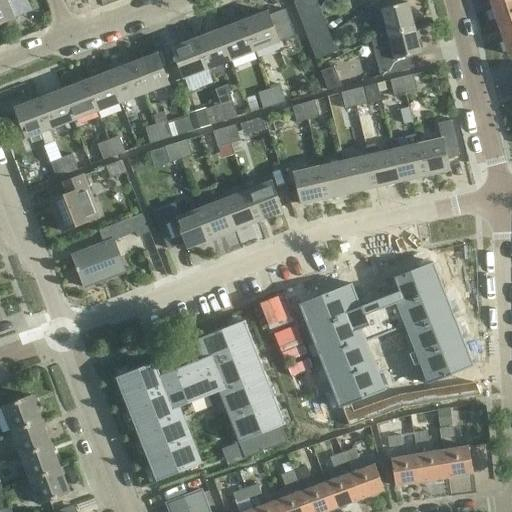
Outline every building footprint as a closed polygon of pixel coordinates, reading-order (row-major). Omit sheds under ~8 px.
[(5,0),(0,0),(0,21),(12,16),(5,0)] [(294,0),(293,1),(300,21),(320,13),(315,0),(294,0)] [(511,0),(504,0),(491,5),(499,30),(511,25),(511,0)] [(379,8),(386,34),(414,27),(407,1),(379,8)] [(243,21),(254,52),(295,37),(285,10),(269,16),(267,12),(243,21)] [(300,21),(308,42),(329,34),(320,13),(300,21)] [(254,52),(243,21),(219,30),(231,61),(254,52)] [(511,25),(499,30),(507,55),(511,53),(511,25)] [(414,27),(386,34),(379,35),(371,40),(379,73),(411,65),(408,55),(420,52),(414,27)] [(231,61),(219,30),(196,39),(207,70),(231,61)] [(315,58),(335,50),(329,34),(308,42),(315,58)] [(207,70),(196,39),(172,48),(183,79),(207,70)] [(133,63),(144,93),(168,84),(157,54),(133,63)] [(144,93),(133,63),(109,72),(120,102),(144,93)] [(340,85),(332,65),(320,71),(327,89),(340,85)] [(120,102),(109,72),(85,81),(97,111),(120,102)] [(415,91),(412,75),(402,78),(406,93),(415,91)] [(406,93),(402,78),(390,81),(394,96),(406,93)] [(62,89),(73,120),(97,111),(85,81),(62,89)] [(279,87),(269,91),(273,105),(284,102),(279,87)] [(366,102),(362,87),(352,89),(356,105),(366,102)] [(73,120),(62,89),(38,98),(50,129),(73,120)] [(356,105),(352,89),(341,92),(345,108),(356,105)] [(273,105),(269,91),(258,94),(263,109),(273,105)] [(50,129),(38,98),(14,107),(25,138),(50,129)] [(230,101),(220,104),(225,120),(235,117),(230,101)] [(319,116),(314,101),(302,105),(306,120),(319,116)] [(225,120),(220,104),(210,107),(215,123),(225,120)] [(306,120),(302,105),(293,108),(297,123),(306,120)] [(152,114),(155,124),(166,120),(162,111),(152,114)] [(263,115),(234,124),(239,137),(267,129),(263,115)] [(166,120),(155,124),(160,140),(171,136),(166,120)] [(160,140),(155,124),(145,127),(150,143),(160,140)] [(239,137),(234,124),(224,127),(229,143),(239,140),(239,137)] [(229,143),(224,127),(214,130),(220,146),(229,143)] [(119,137),(108,141),(114,156),(125,152),(119,137)] [(416,144),(424,176),(449,170),(441,138),(416,144)] [(180,159),(191,155),(187,139),(176,143),(180,159)] [(114,156),(108,141),(98,145),(104,160),(114,156)] [(180,159),(176,143),(165,146),(169,162),(180,159)] [(424,176),(416,144),(392,150),(399,182),(424,176)] [(169,162),(165,146),(149,151),(154,166),(169,162)] [(399,182),(392,150),(367,155),(374,187),(399,182)] [(71,154),(61,158),(67,174),(77,170),(71,154)] [(374,187),(367,155),(342,161),(349,193),(374,187)] [(67,174),(61,158),(50,162),(56,177),(67,174)] [(121,159),(105,165),(110,177),(126,171),(121,159)] [(318,167),(325,199),(349,193),(342,161),(318,167)] [(325,199),(318,167),(293,173),(300,204),(325,199)] [(99,215),(90,192),(83,174),(63,181),(67,192),(50,199),(62,230),(99,215)] [(270,182),(246,191),(258,220),(282,211),(270,182)] [(258,220),(246,191),(223,200),(234,229),(258,220)] [(199,208),(210,238),(234,229),(223,200),(199,208)] [(199,208),(175,218),(171,208),(158,213),(168,240),(182,235),(186,247),(210,238),(199,208)] [(142,212),(130,217),(98,229),(103,242),(71,254),(83,287),(125,271),(112,239),(135,230),(137,235),(149,231),(142,212)] [(378,392),(350,320),(355,318),(364,341),(405,325),(396,302),(402,300),(433,381),(473,365),(432,261),(393,277),(398,291),(360,306),(351,283),(298,304),(338,407),(341,406),(350,403),(378,392)] [(153,373),(148,360),(111,374),(149,476),(196,459),(173,399),(210,386),(229,436),(276,419),(238,319),(188,338),(195,357),(153,373)] [(11,431),(41,420),(31,395),(1,407),(11,431)] [(11,431),(20,455),(50,444),(41,420),(11,431)] [(453,435),(451,425),(438,427),(440,437),(453,435)] [(428,439),(426,429),(413,432),(414,442),(428,439)] [(401,444),(400,434),(386,436),(388,446),(401,444)] [(29,479),(60,467),(50,444),(20,455),(29,479)] [(442,450),(446,477),(472,473),(468,446),(442,450)] [(358,456),(354,447),(341,452),(345,461),(358,456)] [(416,454),(420,481),(446,477),(442,450),(416,454)] [(332,466),(345,461),(341,452),(329,457),(332,466)] [(420,481),(416,454),(390,458),(394,485),(420,481)] [(349,472),(359,498),(384,489),(374,463),(349,472)] [(305,465),(293,470),(296,479),(309,474),(305,465)] [(69,492),(60,467),(29,479),(39,504),(69,492)] [(296,479),(293,470),(280,475),(284,484),(296,479)] [(359,498),(349,472),(325,481),(335,507),(359,498)] [(300,490),(308,511),(321,511),(335,507),(325,481),(300,490)] [(257,483),(244,488),(248,497),(260,492),(257,483)] [(248,497),(244,488),(232,492),(235,502),(248,497)] [(168,511),(208,511),(199,490),(165,503),(168,511)] [(276,499),(280,511),(308,511),(300,490),(276,499)] [(252,508),(253,511),(280,511),(276,499),(252,508)]
